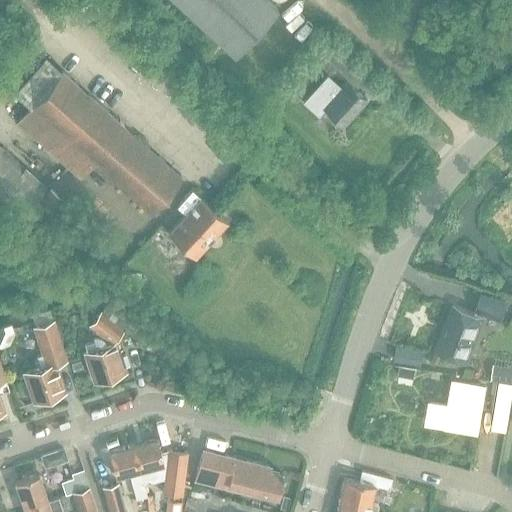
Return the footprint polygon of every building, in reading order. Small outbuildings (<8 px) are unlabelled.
[(173,0),(234,56),(277,9),(267,0),(173,0)] [(316,49),(340,70),(351,58),(327,36),(316,49)] [(149,211),(181,176),(46,56),(14,92),(30,106),(16,122),(80,178),(94,163),(149,211)] [(346,81),(340,88),(327,76),(304,101),(318,114),(323,107),(343,125),(366,100),(346,81)] [(0,203),(18,218),(47,183),(0,143),(0,203)] [(37,202),(51,214),(63,200),(49,188),(37,202)] [(169,231),(196,256),(227,221),(191,189),(177,205),(186,212),(169,231)] [(485,313),(500,319),(506,304),(482,294),(474,313),(454,305),(437,350),(466,361),(485,313)] [(0,309),(0,326),(1,330),(21,322),(13,304),(0,309)] [(23,372),(33,401),(65,391),(55,363),(66,359),(49,308),(30,315),(34,326),(33,326),(42,354),(36,355),(40,366),(23,372)] [(90,325),(112,343),(123,330),(101,311),(90,325)] [(115,342),(105,345),(105,344),(104,342),(102,339),(99,338),(97,338),(95,337),(92,338),(93,341),(83,344),(86,352),(84,352),(94,381),(125,371),(123,366),(129,365),(125,354),(120,356),(115,342)] [(393,360),(420,365),(423,350),(396,345),(393,360)] [(491,379),(511,382),(511,366),(493,364),(491,379)] [(0,365),(0,411),(6,410),(1,391),(9,389),(0,365)] [(446,426),(477,431),(484,387),(454,382),(446,426)] [(492,428),(505,430),(511,389),(511,384),(500,382),(492,428)] [(266,411),(264,420),(284,424),(286,415),(266,411)] [(131,444),(138,469),(162,463),(155,438),(131,444)] [(145,496),(141,481),(138,469),(131,444),(108,451),(114,476),(128,472),(131,483),(132,483),(136,498),(145,496)] [(202,449),(195,476),(277,497),(283,475),(268,471),(270,466),(202,449)] [(64,493),(87,485),(82,468),(69,472),(71,478),(61,481),(64,493)] [(164,496),(168,511),(177,511),(180,492),(173,470),(159,474),(165,496),(164,496)] [(337,505),(373,511),(375,511),(378,504),(370,502),(374,485),(389,488),(391,478),(361,470),(358,481),(343,478),(337,505)] [(38,473),(15,480),(23,506),(46,499),(38,473)] [(141,481),(145,496),(156,493),(151,478),(141,481)] [(101,487),(107,511),(125,511),(118,482),(101,487)] [(96,511),(88,486),(72,492),(78,511),(96,511)] [(46,499),(23,506),(25,511),(55,511),(62,510),(58,496),(46,500),(46,499)] [(383,511),(405,511),(407,501),(386,497),(383,511)] [(212,511),(214,507),(190,500),(186,511),(212,511)]
